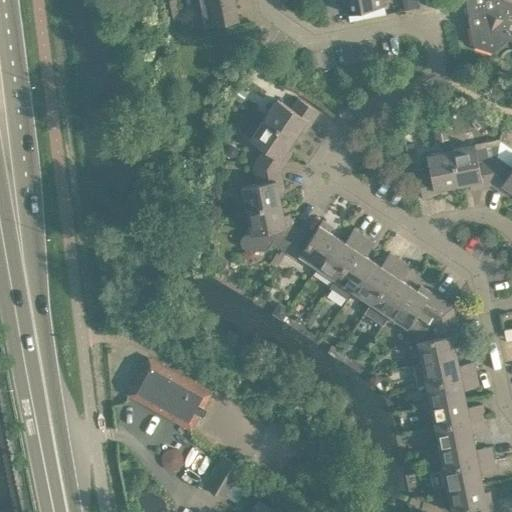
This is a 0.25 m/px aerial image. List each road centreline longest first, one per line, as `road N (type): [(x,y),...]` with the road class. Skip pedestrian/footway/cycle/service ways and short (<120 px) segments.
road 1 (residential): [(331,147),(348,122),(440,68),(436,47),(424,21),(309,41),(268,16),(264,0)]
road 2 (secondary): [(39,240),(2,0)]
road 3 (secondary): [(0,192),(29,335),(48,380)]
road 4 (secondary): [(48,380),(39,240)]
road 5 (secondary): [(73,511),(48,380)]
